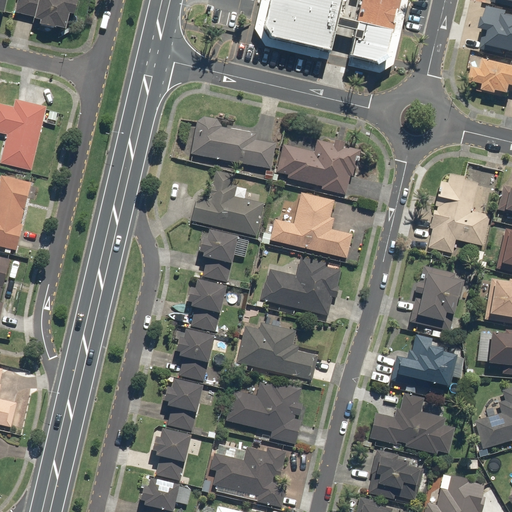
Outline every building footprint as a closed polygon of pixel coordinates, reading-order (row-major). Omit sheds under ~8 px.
[(16,0),(13,15),(31,20),(30,24),(36,26),(35,30),(52,33),(52,32),(62,34),(65,19),(71,20),(74,4),(62,1),(61,0),(16,0)] [(269,0),(262,30),(270,41),(327,54),(340,0),(269,0)] [(376,67),(385,58),(398,0),(361,0),(347,60),(376,67)] [(511,0),(490,0),(490,4),(511,9),(511,0)] [(482,33),(477,50),(511,58),(511,16),(505,15),(505,12),(484,7),(478,32),(482,33)] [(511,94),(511,66),(482,60),(480,69),(471,67),(467,85),(476,87),(475,93),(494,97),(494,94),(506,97),(507,93),(511,94)] [(0,153),(0,166),(29,173),(45,108),(13,100),(11,108),(0,105),(0,135),(4,137),(0,153)] [(194,123),(188,157),(268,171),(273,145),(254,142),(255,135),(219,129),(219,127),(215,121),(201,118),(194,123)] [(354,171),(358,152),(342,148),(343,144),(332,141),(331,145),(314,141),(312,153),(281,146),(275,174),(286,177),(285,180),(319,188),(318,192),(343,198),(348,178),(350,178),(352,171),(354,171)] [(195,197),(188,223),(254,238),(262,205),(233,198),(236,187),(230,186),(232,176),(214,172),(210,187),(208,187),(205,200),(195,197)] [(0,248),(14,252),(31,184),(0,176),(0,248)] [(430,231),(425,250),(450,256),(453,242),(481,248),(488,216),(470,212),(476,185),(462,182),(463,179),(447,176),(445,184),(438,182),(427,230),(430,231)] [(511,189),(500,187),(495,212),(511,216),(511,189)] [(273,220),(267,242),(344,261),(351,236),(330,230),(332,219),(328,218),(332,202),(299,193),(291,224),(273,220)] [(511,229),(504,227),(494,271),(511,275),(511,229)] [(224,284),(233,239),(204,233),(202,242),(197,241),(194,254),(199,255),(198,260),(204,261),(200,279),(224,284)] [(265,270),(258,301),(326,318),(331,299),(334,300),(337,289),(335,288),(339,271),(325,268),(326,265),(298,258),(293,277),(265,270)] [(0,302),(8,261),(0,259),(0,302)] [(414,295),(407,324),(448,334),(452,316),(454,317),(462,282),(452,280),(453,275),(421,267),(417,284),(414,283),(411,294),(414,295)] [(506,283),(489,280),(482,321),(511,326),(511,281),(506,280),(506,283)] [(213,334),(223,290),(192,283),(190,291),(185,290),(182,304),(187,305),(186,309),(192,311),(188,328),(213,334)] [(234,364),(310,382),(316,357),(296,353),(297,348),(291,346),(294,332),(258,324),(256,331),(243,327),(234,364)] [(511,331),(503,331),(502,337),(478,334),(475,365),(501,368),(500,375),(511,376),(511,331)] [(176,378),(201,383),(211,339),(181,332),(179,341),(174,340),(171,354),(175,355),(173,360),(180,361),(176,378)] [(394,357),(388,382),(445,396),(450,378),(460,381),(465,359),(441,353),(442,349),(428,346),(429,339),(413,336),(410,352),(406,351),(404,360),(394,357)] [(0,427),(8,429),(15,404),(0,400),(0,379),(2,371),(0,370),(0,427)] [(267,441),(293,447),(299,421),(296,420),(299,405),(295,404),(299,390),(258,380),(254,397),(231,392),(223,422),(269,433),(267,441)] [(165,428),(190,433),(200,388),(169,382),(167,391),(162,390),(158,408),(169,410),(165,428)] [(511,388),(499,392),(502,402),(496,404),(499,414),(471,422),(479,451),(511,441),(511,388)] [(373,414),(367,441),(433,455),(434,449),(448,453),(453,429),(443,426),(444,419),(419,413),(422,399),(402,395),(398,410),(394,409),(392,418),(373,414)] [(153,477),(178,483),(188,438),(157,431),(155,440),(150,439),(147,454),(152,455),(151,459),(157,460),(153,477)] [(254,504),(279,510),(285,487),(270,483),(271,478),(278,480),(284,453),(265,449),(264,453),(244,449),(241,462),(211,455),(208,471),(214,473),(210,487),(256,497),(254,504)] [(397,456),(374,451),(364,495),(392,502),(393,498),(415,502),(422,470),(407,467),(408,462),(396,459),(397,456)] [(475,472),(476,462),(461,462),(461,471),(475,472)] [(423,504),(421,511),(480,511),(483,498),(480,497),(482,487),(468,483),(469,481),(442,475),(434,507),(423,504)] [(190,490),(141,479),(135,503),(139,504),(139,508),(145,510),(144,511),(171,511),(173,504),(186,507),(190,490)] [(358,499),(355,511),(390,511),(391,511),(379,508),(380,504),(358,499)]
